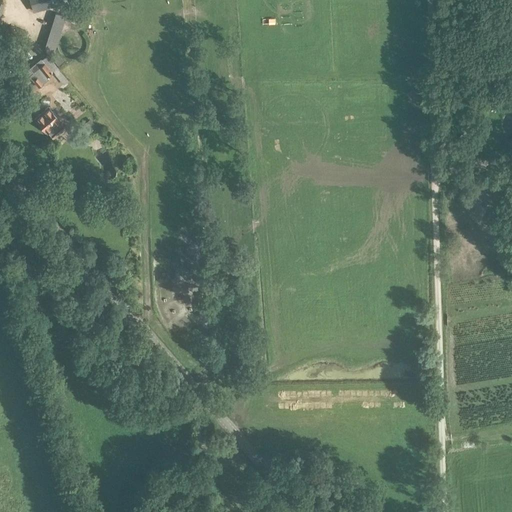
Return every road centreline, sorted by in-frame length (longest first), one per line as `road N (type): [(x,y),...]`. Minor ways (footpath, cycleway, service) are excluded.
road 1 (track): [(444,511),(431,0)]
road 2 (tertiary): [(300,511),(0,171)]
